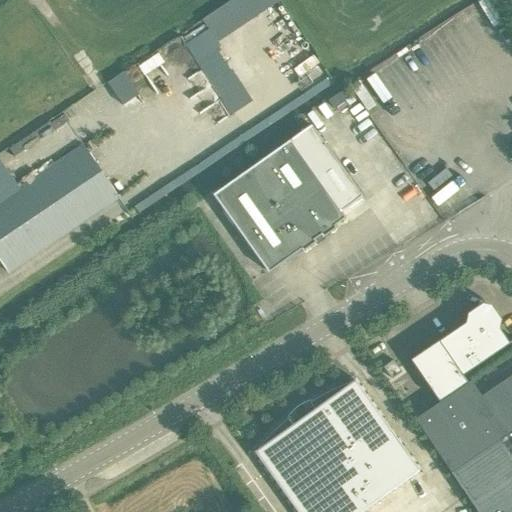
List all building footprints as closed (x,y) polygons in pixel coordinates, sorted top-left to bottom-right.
[(321,237),(336,230),(333,225),(344,217),(339,211),(360,196),(309,126),(251,168),(307,247),(315,242),(312,239),(319,234),(321,237)] [(0,261),(7,273),(118,198),(83,145),(0,201),(0,261)] [(307,247),(251,168),(212,195),(267,272),(300,249),(301,252),(307,247)] [(409,360),(438,401),(466,382),(462,375),(509,343),(488,312),(481,311),(409,360)] [(401,373),(392,361),(382,367),(391,379),(401,373)] [(451,473),(500,440),(511,431),(511,376),(479,399),(467,383),(438,402),(414,419),(451,473)] [(312,400),(307,403),(308,405),(310,404),(315,411),(295,425),(290,418),(292,417),(290,415),(287,418),(282,422),(278,426),(273,430),(269,434),(261,443),(257,448),(253,452),(255,454),(256,453),(298,511),(360,511),(417,471),(354,383),(355,382),(354,380),(348,382),(343,384),(332,389),(322,394),(312,400)] [(511,511),(511,457),(500,440),(451,473),(477,511),(511,511)]
